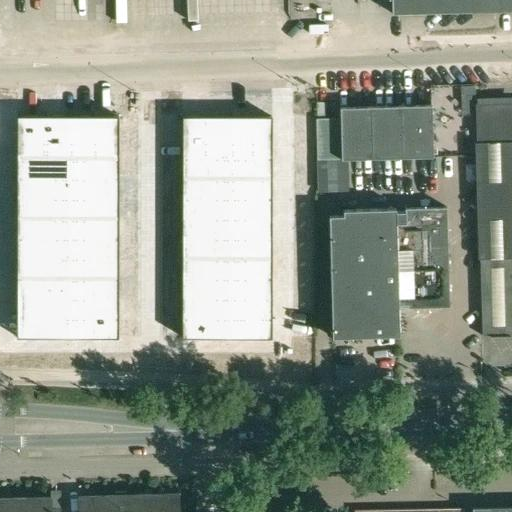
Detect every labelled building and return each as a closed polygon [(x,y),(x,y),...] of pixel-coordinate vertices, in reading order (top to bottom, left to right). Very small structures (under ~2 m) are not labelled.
[(390,0),(391,15),(444,13),(472,13),(482,13),(481,0),(390,0)] [(511,0),(481,0),(482,13),(511,11),(511,0)] [(511,103),(475,105),(481,337),(511,335),(511,103)] [(431,106),(400,107),(402,159),(432,158),(432,127),(444,126),(444,110),(431,110),(431,106)] [(371,160),(370,107),(339,108),(340,120),(317,120),(317,160),(341,159),(341,160),(371,160)] [(402,159),(400,107),(370,107),(371,160),(402,159)] [(17,118),(17,338),(117,338),(117,118),(17,118)] [(182,118),(182,338),(271,338),(271,118),(182,118)] [(400,212),(402,305),(407,305),(407,308),(449,307),(446,208),(404,209),(404,212),(400,212)] [(402,305),(400,212),(395,212),(395,209),(342,211),(343,216),(328,216),(332,338),(399,336),(398,305),(402,305)] [(114,497),(103,497),(103,511),(128,511),(128,497),(127,497),(127,492),(114,492),(114,497)] [(176,496),(152,496),(152,511),(178,511),(178,495),(176,495),(176,496)] [(128,497),(128,511),(152,511),(152,496),(128,497)] [(103,511),(103,497),(80,498),(79,497),(78,497),(78,511),(103,511)] [(48,498),(25,499),(25,511),(59,511),(59,509),(58,509),(50,509),(50,498),(48,498)] [(25,511),(25,499),(0,500),(0,511),(25,511)]
